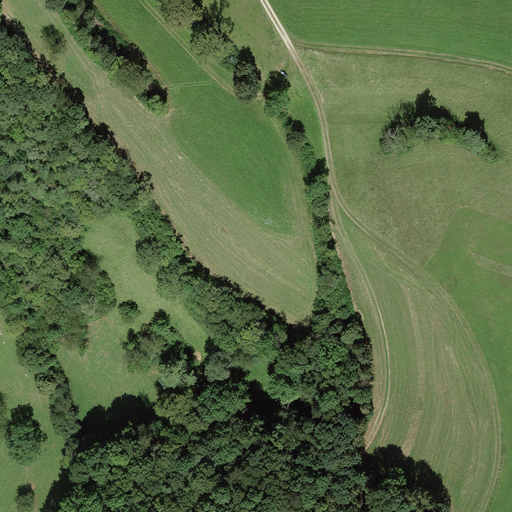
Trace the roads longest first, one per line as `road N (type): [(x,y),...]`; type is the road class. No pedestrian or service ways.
road 1 (track): [(347,213),(386,348),(382,407),(365,446),(310,488),(295,511)]
road 2 (track): [(511,77),(490,66),(419,57),(286,49)]
